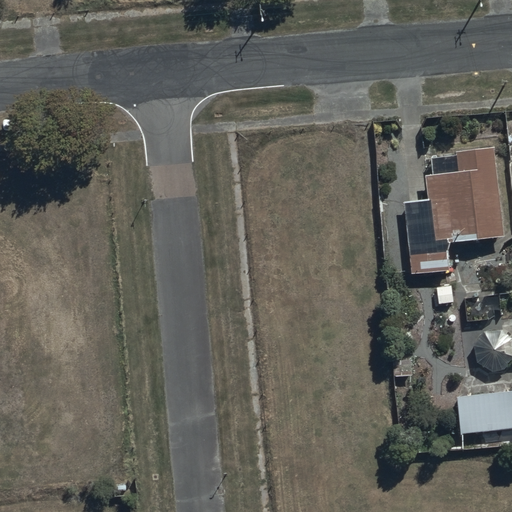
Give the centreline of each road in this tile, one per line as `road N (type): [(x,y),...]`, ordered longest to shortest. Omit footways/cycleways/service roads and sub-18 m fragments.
road 1 (residential): [(160,72),(201,511)]
road 2 (residential): [(160,72),(511,41)]
road 3 (residential): [(0,86),(160,72)]
